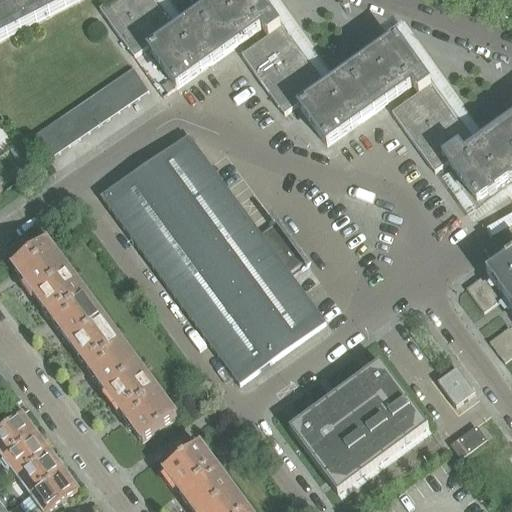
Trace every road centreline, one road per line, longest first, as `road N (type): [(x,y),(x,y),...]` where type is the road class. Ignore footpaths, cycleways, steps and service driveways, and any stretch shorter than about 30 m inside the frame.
road 1 (residential): [(77,184),(171,118),(396,202),(452,268)]
road 2 (residential): [(241,416),(77,184)]
road 3 (residential): [(131,511),(0,334)]
road 4 (residential): [(241,416),(421,290)]
road 5 (residential): [(511,413),(421,290)]
road 6 (residential): [(511,47),(392,0)]
